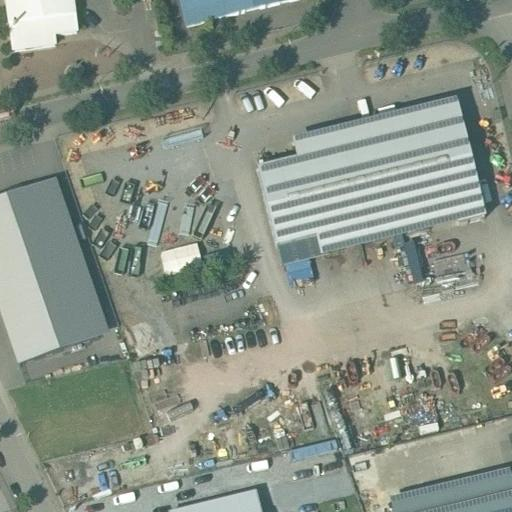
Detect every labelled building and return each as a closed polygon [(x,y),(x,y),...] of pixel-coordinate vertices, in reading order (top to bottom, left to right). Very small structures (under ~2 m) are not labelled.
[(3,0),(11,53),(53,47),(52,37),(75,34),(69,0),(3,0)] [(297,0),(178,0),(185,28),(298,0),(297,0)] [(458,123),(255,172),(274,250),(477,200),(458,123)] [(55,194),(0,212),(0,305),(21,369),(105,340),(55,194)] [(511,511),(511,500),(508,485),(398,511),(511,511)]
